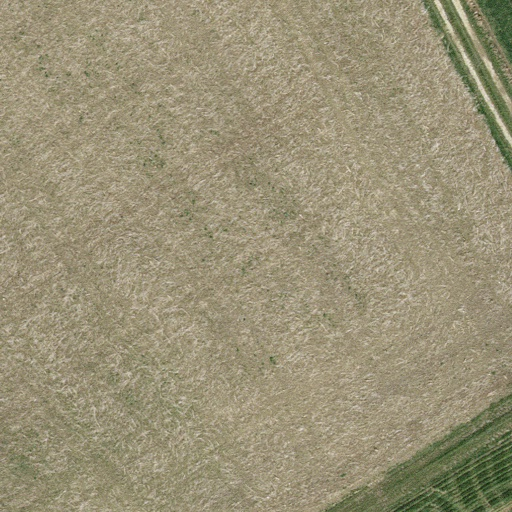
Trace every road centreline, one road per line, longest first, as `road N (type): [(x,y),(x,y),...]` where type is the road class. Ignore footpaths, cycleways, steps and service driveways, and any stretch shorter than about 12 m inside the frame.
road 1 (track): [(362,511),(511,398)]
road 2 (track): [(511,135),(439,0)]
